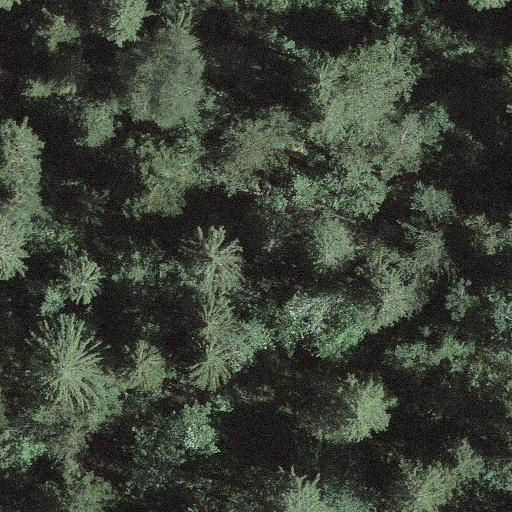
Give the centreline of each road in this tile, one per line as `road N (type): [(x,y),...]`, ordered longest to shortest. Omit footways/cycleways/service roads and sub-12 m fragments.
road 1 (track): [(0,274),(198,210),(287,168),(415,85),(511,62)]
road 2 (track): [(511,244),(188,466),(151,511)]
